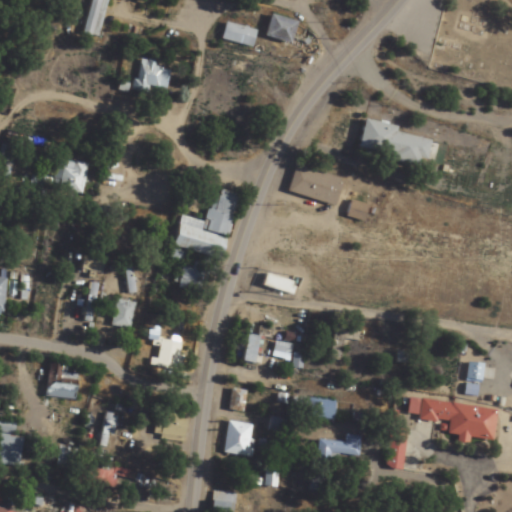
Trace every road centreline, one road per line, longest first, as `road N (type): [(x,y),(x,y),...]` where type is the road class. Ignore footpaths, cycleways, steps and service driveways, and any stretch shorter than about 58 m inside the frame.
road 1 (secondary): [(191,511),(214,338),(261,184),(291,124),(396,0)]
road 2 (residential): [(230,270),(396,316),(511,304)]
road 3 (residential): [(200,419),(0,358)]
road 4 (residential): [(192,508),(0,476)]
road 5 (residential): [(258,0),(166,74),(153,138)]
